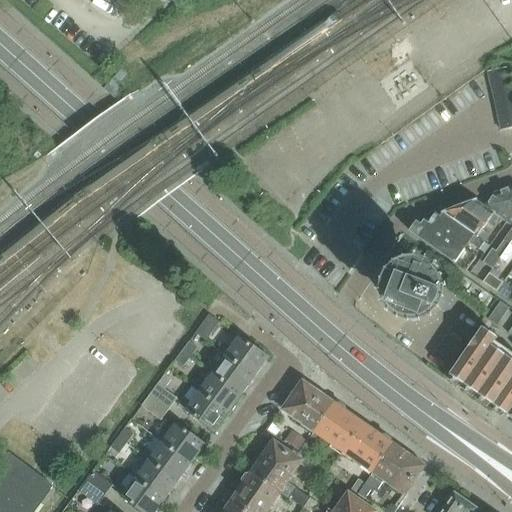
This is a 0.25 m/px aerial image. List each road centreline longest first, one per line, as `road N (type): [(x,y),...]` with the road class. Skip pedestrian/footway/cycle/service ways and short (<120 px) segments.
road 1 (secondary): [(511,474),(377,377),(0,39)]
road 2 (residential): [(350,289),(405,212),(511,169)]
road 3 (residential): [(177,511),(279,368)]
